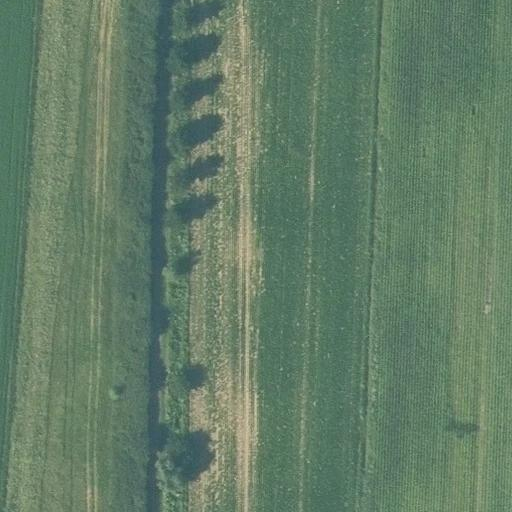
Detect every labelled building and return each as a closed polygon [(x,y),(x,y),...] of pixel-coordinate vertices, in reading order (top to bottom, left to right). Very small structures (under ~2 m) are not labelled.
[(405,319),(403,374),(416,375),(416,359),(426,359),(427,320),(405,319)] [(427,320),(426,359),(435,360),(435,375),(447,376),(449,320),(427,320)] [(449,320),(447,376),(459,376),(459,361),(469,361),(471,321),(449,320)] [(471,321),(469,361),(479,362),(478,377),(490,378),(492,322),(471,321)] [(511,323),(492,322),(490,378),(503,378),(504,363),(511,362),(511,323)] [(511,472),(499,472),(498,495),(511,495),(511,472)] [(511,511),(511,495),(498,495),(497,511),(511,511)]
